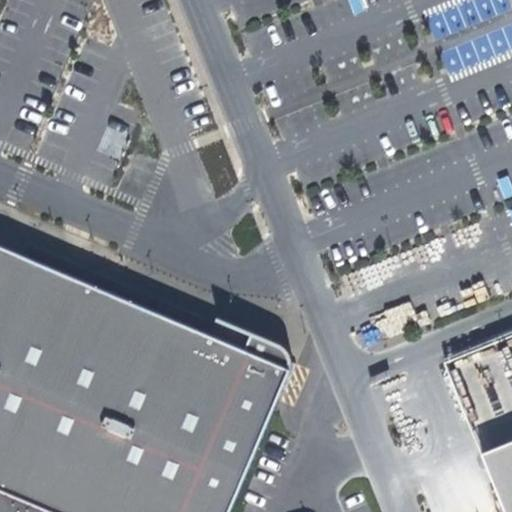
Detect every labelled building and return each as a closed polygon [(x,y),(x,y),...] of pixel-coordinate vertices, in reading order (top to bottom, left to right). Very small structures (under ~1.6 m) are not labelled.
[(349,0),(355,14),(365,11),(361,0),(349,0)] [(511,184),(509,176),(498,180),(506,199),(511,196),(511,184)] [(252,337),(28,242),(23,256),(246,351),(252,337)] [(0,245),(0,490),(51,511),(232,511),(293,371),(293,370),(293,367),(294,365),(293,362),(293,360),(292,357),(291,355),(290,351),(287,349),(284,346),(281,344),(254,333),(252,337),(246,351),(23,256),(0,245)] [(511,511),(511,443),(484,455),(506,511),(511,511)]
